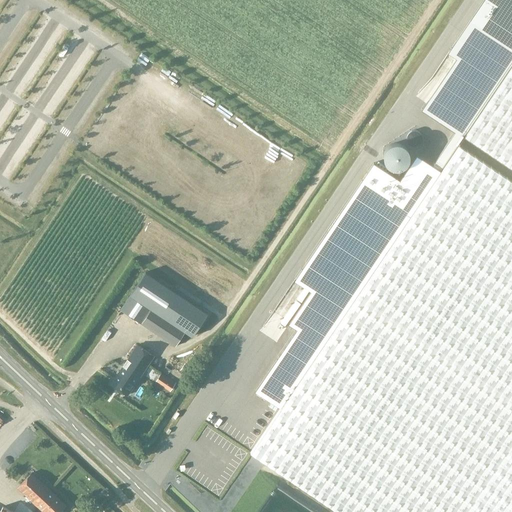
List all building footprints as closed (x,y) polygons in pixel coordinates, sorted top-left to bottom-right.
[(339,511),(511,511),(511,180),(459,145),(465,136),(511,167),(511,0),(483,0),(470,20),(449,52),(457,57),(422,109),(455,131),(451,138),(432,165),(417,155),(400,180),(374,162),(296,278),(313,289),(290,322),(299,328),(276,361),(278,362),(258,390),(282,406),(251,452),(339,511)] [(406,138),(406,139),(407,139),(407,140),(407,141),(407,142),(408,142),(408,143),(409,143),(410,144),(411,144),(412,145),(413,145),(414,145),(415,145),(416,144),(417,144),(418,144),(418,143),(419,143),(419,142),(420,142),(420,141),(420,140),(420,139),(421,139),(421,138),(421,137),(421,136),(420,136),(420,135),(420,134),(419,134),(419,133),(419,132),(418,132),(417,132),(417,131),(416,131),(415,131),(414,130),(413,130),(412,131),(411,131),(410,131),(410,132),(409,132),(408,133),(408,134),(407,134),(407,135),(407,136),(406,136),(406,137),(406,138)] [(408,158),(408,155),(408,153),(407,150),(406,148),(404,146),(402,145),(400,144),(397,143),(395,143),(392,144),(390,145),(388,146),(386,148),(385,150),(384,153),(384,155),(384,158),(385,160),(386,163),(388,165),(390,166),(392,167),(395,168),(397,168),(400,167),(402,166),(404,165),(406,163),(407,160),(408,158)] [(175,346),(185,332),(192,337),(207,314),(145,273),(120,310),(175,346)] [(137,345),(111,384),(127,395),(153,356),(137,345)] [(161,374),(156,381),(170,390),(175,383),(161,374)] [(31,473),(18,487),(43,511),(59,511),(65,505),(31,473)]
